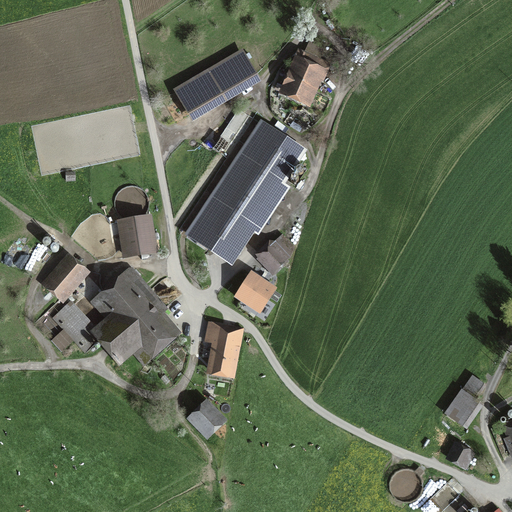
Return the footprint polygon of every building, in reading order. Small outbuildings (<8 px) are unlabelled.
[(305,102),(323,62),(318,60),(324,47),(310,41),(304,54),(298,51),(290,67),(295,70),(285,93),(305,102)] [(243,54),(178,92),(190,114),(255,76),(243,54)] [(304,153),(261,124),(189,233),(232,262),(304,153)] [(120,223),(125,256),(155,251),(149,218),(120,223)] [(282,259),(293,245),(282,234),(261,256),(263,258),(256,265),(267,275),(282,259)] [(89,245),(80,238),(76,243),(86,251),(89,245)] [(85,274),(67,258),(45,284),(63,299),(85,274)] [(170,332),(157,317),(165,310),(129,270),(127,271),(126,270),(96,297),(115,318),(108,325),(97,334),(94,336),(99,342),(116,361),(130,349),(139,359),(170,332)] [(259,311),(273,289),(252,275),(237,296),(259,311)] [(94,336),(97,334),(69,303),(53,317),(85,354),(99,342),(94,336)] [(205,341),(216,343),(212,370),(235,374),(242,327),(208,322),(205,341)] [(473,376),(447,413),(463,425),(480,400),(475,396),(483,384),(473,376)] [(224,420),(206,402),(188,420),(206,437),(224,420)] [(464,464),(462,463),(470,450),(457,440),(445,457),(461,468),(464,464)] [(419,467),(415,471),(420,476),(424,472),(419,467)] [(442,511),(459,496),(447,483),(420,508),(423,511),(442,511)]
